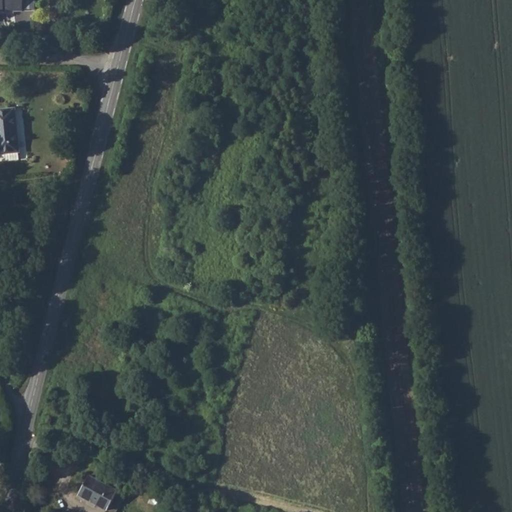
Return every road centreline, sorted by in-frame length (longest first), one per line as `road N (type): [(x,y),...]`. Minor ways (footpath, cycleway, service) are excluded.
road 1 (track): [(126,38),(152,47),(173,81),(149,213),(154,274),(197,299),(296,316),(326,333),(357,380),(375,511)]
road 2 (secondary): [(10,511),(116,77)]
